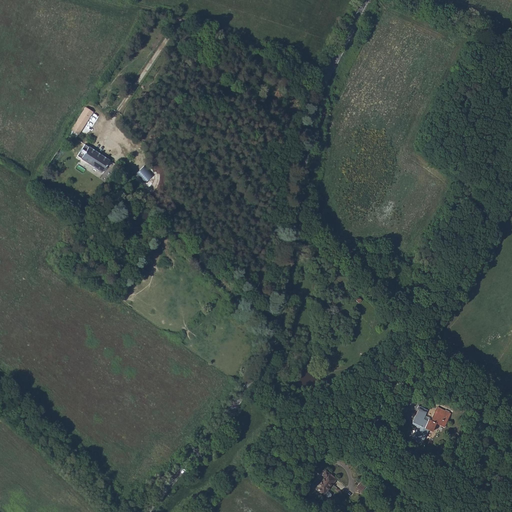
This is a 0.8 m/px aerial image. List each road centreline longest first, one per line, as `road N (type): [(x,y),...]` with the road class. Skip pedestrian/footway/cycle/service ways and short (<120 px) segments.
road 1 (unclassified): [(366,0),(315,101),(270,340),(232,407),(147,511)]
road 2 (track): [(102,139),(180,18)]
